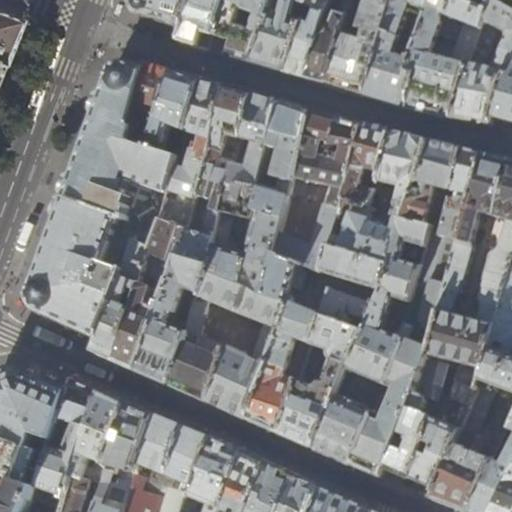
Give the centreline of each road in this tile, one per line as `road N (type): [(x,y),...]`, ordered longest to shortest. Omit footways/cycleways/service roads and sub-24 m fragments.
road 1 (residential): [(0,328),(420,511)]
road 2 (secondary): [(77,21),(0,224)]
